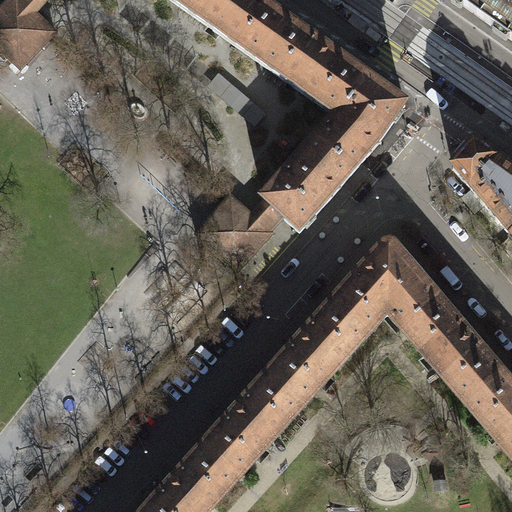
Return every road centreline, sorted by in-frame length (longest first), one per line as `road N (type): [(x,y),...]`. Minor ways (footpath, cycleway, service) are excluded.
road 1 (residential): [(96,511),(396,179)]
road 2 (tertiary): [(309,0),(452,105)]
road 3 (residential): [(396,179),(511,312)]
